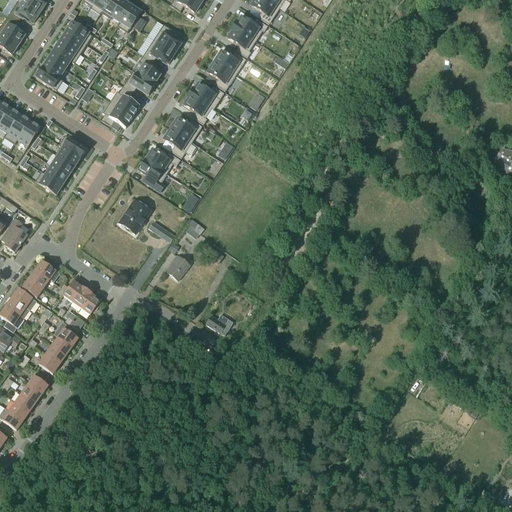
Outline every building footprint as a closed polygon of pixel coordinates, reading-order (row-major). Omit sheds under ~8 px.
[(19,0),(17,3),(38,16),(45,6),(34,0),(19,0)] [(83,0),(82,3),(91,9),(97,0),(83,0)] [(91,9),(90,11),(100,18),(101,16),(100,15),(110,0),(97,0),(91,9)] [(117,0),(110,0),(100,15),(101,16),(110,22),(111,20),(111,19),(122,3),(117,0)] [(191,0),(174,0),(169,8),(180,15),(183,9),(194,16),(201,6),(191,0)] [(254,4),(251,8),(261,15),(257,21),(268,28),(279,12),(260,0),(254,0),(252,3),(254,4)] [(260,0),(279,12),(285,1),(289,4),(292,0),(260,0)] [(17,3),(7,18),(17,25),(21,20),(31,26),(38,16),(17,3)] [(122,3),(111,19),(111,20),(119,25),(120,25),(131,9),(122,3)] [(119,25),(117,29),(127,35),(140,15),(131,9),(120,25),(119,25)] [(7,18),(0,29),(0,36),(18,48),(24,38),(14,31),(17,25),(7,18)] [(237,23),(233,29),(255,44),(262,34),(263,35),(267,29),(256,22),(253,28),(241,20),(238,24),(237,23)] [(140,21),(135,29),(140,32),(145,24),(140,21)] [(71,25),(65,34),(86,47),(92,38),(71,25)] [(163,27),(153,43),(173,56),(180,46),(169,40),(173,34),(163,27)] [(230,37),(227,41),(239,49),(236,54),(246,61),(250,55),(248,54),(255,44),(233,29),(228,36),(230,37)] [(303,29),(300,34),(307,38),(309,33),(303,29)] [(65,34),(59,43),(80,57),(86,47),(65,34)] [(0,36),(0,51),(1,51),(11,57),(18,48),(0,36)] [(59,43),(53,52),(70,63),(70,64),(74,66),(80,57),(59,43)] [(153,43),(142,58),(153,65),(156,60),(167,66),(173,56),(153,43)] [(53,52),(47,61),(64,72),(70,64),(70,63),(53,52)] [(217,58),(213,63),(214,64),(214,65),(235,79),(245,63),(234,56),(231,61),(221,54),(218,59),(217,58)] [(136,76),(136,77),(153,88),(153,87),(160,78),(149,71),(153,65),(142,58),(138,65),(142,67),(136,76)] [(47,61),(41,71),(60,83),(60,82),(66,73),(64,72),(47,61)] [(283,63),(280,68),(285,72),(288,67),(283,63)] [(210,71),(207,75),(217,82),(214,87),(224,94),(235,79),(214,65),(213,66),(212,65),(209,70),(210,71)] [(41,71),(35,80),(56,93),(62,83),(60,82),(60,83),(41,71)] [(133,74),(122,90),(132,96),(136,91),(147,98),(154,88),(153,87),(153,88),(136,77),(136,76),(133,74)] [(193,89),(189,96),(211,111),(213,112),(223,96),(213,89),(209,95),(197,87),(195,90),(193,89)] [(116,94),(109,105),(132,120),(139,109),(129,102),(132,96),(122,90),(118,95),(116,94)] [(186,104),(183,108),(195,115),(192,121),(203,128),(206,122),(205,121),(211,111),(189,96),(184,103),(186,104)] [(257,96),(249,109),(255,113),(263,101),(257,96)] [(0,123),(9,109),(0,103),(0,123)] [(104,117),(100,123),(110,130),(114,124),(125,131),(132,120),(109,105),(102,116),(104,117)] [(9,109),(0,123),(0,132),(6,136),(20,116),(9,109)] [(6,136),(3,140),(14,147),(17,143),(30,123),(20,116),(6,136)] [(173,125),(170,130),(171,131),(170,132),(191,145),(201,130),(191,123),(187,128),(177,121),(174,125),(173,125)] [(30,123),(17,143),(26,149),(24,153),(24,154),(40,130),(30,123)] [(166,138),(163,142),(173,149),(170,154),(181,161),(191,145),(170,132),(169,133),(168,132),(165,137),(166,138)] [(65,138),(58,148),(60,149),(60,148),(79,161),(85,151),(65,138)] [(225,146),(217,158),(224,162),(232,150),(225,146)] [(60,149),(54,158),(56,159),(73,170),(79,161),(60,148),(60,149)] [(505,175),(511,177),(511,176),(511,152),(501,150),(495,160),(501,170),(505,175)] [(152,152),(145,163),(166,177),(173,166),(176,169),(180,163),(169,156),(165,161),(152,152)] [(56,159),(50,168),(67,179),(73,170),(56,159)] [(145,163),(138,173),(152,182),(148,187),(159,194),(163,189),(159,187),(166,177),(145,163)] [(45,177),(44,177),(61,188),(67,179),(50,168),(45,177)] [(41,174),(34,184),(55,198),(61,188),(44,177),(45,177),(41,174)] [(188,200),(196,205),(198,201),(190,196),(188,200)] [(134,237),(150,214),(134,202),(118,225),(120,226),(119,228),(124,232),(126,230),(134,237)] [(8,204),(4,209),(9,212),(12,207),(8,204)] [(12,207),(9,212),(14,215),(17,210),(12,207)] [(14,255),(19,248),(26,237),(17,231),(21,226),(15,222),(0,242),(8,248),(6,250),(14,255)] [(191,222),(188,226),(195,231),(194,232),(200,236),(204,231),(191,222)] [(163,232),(158,239),(168,246),(173,239),(163,232)] [(179,249),(173,245),(168,251),(175,256),(179,249)] [(207,247),(201,255),(217,267),(223,259),(207,247)] [(177,283),(189,268),(177,258),(172,265),(166,274),(177,283)] [(41,263),(34,272),(49,282),(53,285),(59,276),(52,271),(52,270),(51,269),(50,267),(49,266),(48,266),(47,265),(45,265),(44,265),(41,263)] [(42,291),(49,282),(34,272),(28,281),(42,291)] [(36,300),(42,291),(28,281),(21,290),(36,300)] [(82,290),(73,283),(68,290),(65,294),(62,298),(72,304),(82,290)] [(65,294),(68,290),(63,286),(60,291),(65,294)] [(91,296),(82,289),(82,290),(72,304),(80,311),(91,296)] [(11,300),(30,313),(36,304),(17,291),(11,300)] [(62,299),(62,298),(65,294),(60,291),(57,295),(62,299)] [(100,303),(91,296),(80,311),(89,317),(91,314),(94,313),(96,311),(97,309),(97,306),(100,303)] [(53,306),(56,301),(51,298),(48,302),(53,306)] [(24,322),(30,313),(11,300),(5,308),(24,322)] [(3,328),(13,335),(16,330),(17,331),(24,322),(5,308),(0,314),(0,318),(7,324),(3,328)] [(61,318),(65,313),(61,310),(57,315),(61,318)] [(39,320),(44,324),(47,319),(42,315),(39,320)] [(233,325),(228,322),(220,317),(217,322),(210,317),(205,326),(218,335),(219,335),(224,338),(233,325)] [(68,327),(72,322),(68,319),(64,324),(68,327)] [(41,328),(44,324),(39,320),(36,324),(41,328)] [(84,324),(77,320),(74,324),(72,322),(68,327),(78,334),(84,324)] [(41,328),(46,332),(49,328),(44,324),(41,328)] [(71,350),(77,341),(69,335),(71,331),(62,325),(53,337),(57,340),(71,350)] [(32,335),(36,331),(30,327),(27,331),(32,335)] [(43,337),(46,332),(41,328),(38,333),(43,337)] [(0,352),(3,355),(10,345),(15,349),(19,343),(0,330),(0,352)] [(50,348),(65,359),(71,350),(57,340),(50,348)] [(33,350),(37,345),(31,341),(28,346),(33,350)] [(58,367),(65,359),(50,348),(44,357),(58,367)] [(21,361),(26,365),(29,361),(24,357),(21,361)] [(52,377),(58,367),(44,357),(37,366),(52,377)] [(6,367),(11,371),(15,364),(10,361),(6,367)] [(23,370),(26,365),(21,361),(18,366),(23,370)] [(26,387),(41,397),(47,388),(33,378),(26,387)] [(6,393),(10,388),(4,385),(1,389),(6,393)] [(20,396),(35,406),(41,397),(26,387),(20,396)] [(14,405),(28,415),(35,406),(20,396),(14,405)] [(22,424),(28,415),(14,405),(8,413),(22,424)] [(8,413),(4,411),(0,416),(0,421),(1,422),(16,433),(22,424),(8,413)]
